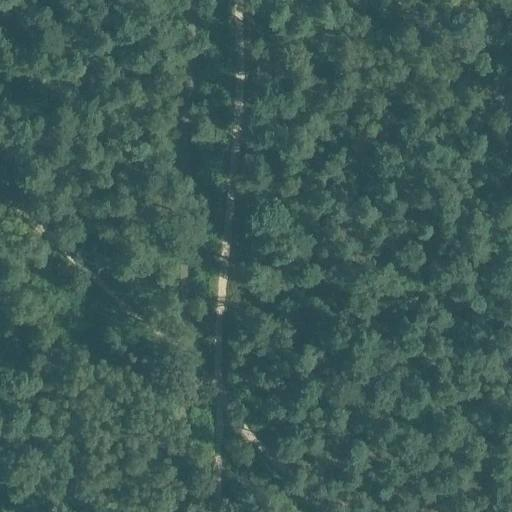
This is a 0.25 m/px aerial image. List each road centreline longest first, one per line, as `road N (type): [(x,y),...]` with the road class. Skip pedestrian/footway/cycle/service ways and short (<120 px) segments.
road 1 (track): [(234,0),(211,344),(209,511)]
road 2 (track): [(511,102),(406,0)]
